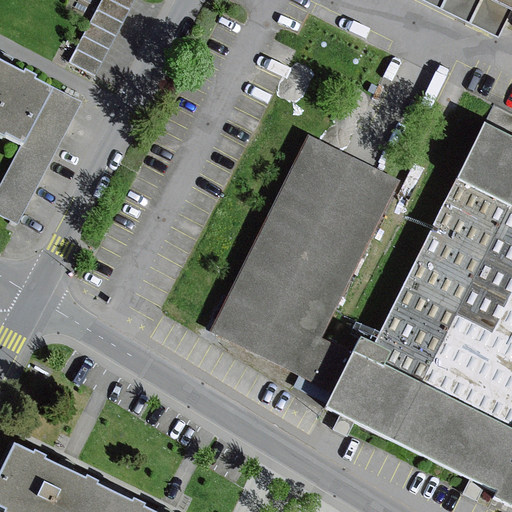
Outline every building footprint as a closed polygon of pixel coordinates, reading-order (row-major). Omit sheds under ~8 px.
[(101,0),(69,64),(96,78),(136,0),(101,0)] [(507,17),(473,0),(411,0),(495,41),(507,17)] [(511,0),(473,0),(507,17),(511,18),(511,0)] [(0,144),(17,153),(46,98),(27,89),(29,85),(17,78),(15,82),(0,74),(0,144)] [(46,98),(17,153),(0,187),(0,221),(16,230),(82,104),(52,89),(46,98)] [(511,143),(484,130),(374,349),(359,341),(350,357),(331,397),(323,412),(511,506),(511,143)] [(398,185),(305,138),(206,334),(331,397),(350,357),(319,341),(398,185)] [(31,456),(12,446),(0,470),(0,508),(5,511),(4,511),(145,511),(143,511),(145,508),(132,502),(131,505),(96,488),(98,484),(86,478),(84,482),(62,471),(45,462),(46,459),(33,452),(31,456)]
